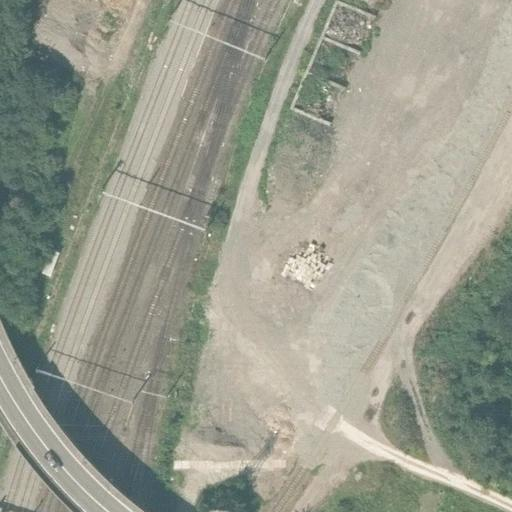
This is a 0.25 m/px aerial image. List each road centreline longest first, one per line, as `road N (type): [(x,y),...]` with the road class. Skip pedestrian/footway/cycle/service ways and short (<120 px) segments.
road 1 (track): [(511,500),(291,408),(256,386),(235,342),(226,299),(234,242),(314,0)]
road 2 (secondary): [(0,371),(52,451),(113,511)]
